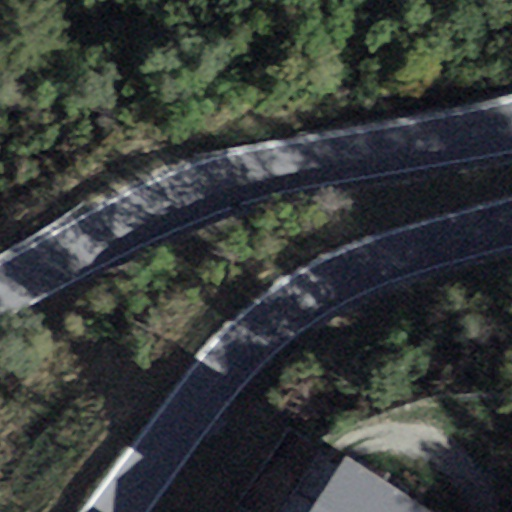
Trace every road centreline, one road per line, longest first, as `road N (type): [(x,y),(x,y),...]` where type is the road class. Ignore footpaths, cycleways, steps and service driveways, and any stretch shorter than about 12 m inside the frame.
road 1 (tertiary): [(0,301),(173,215),(321,167),(511,132)]
road 2 (tertiary): [(511,232),(393,264),(287,324),(190,427),(132,511)]
